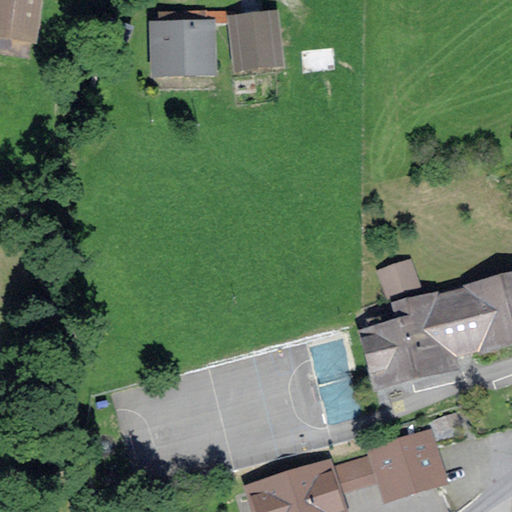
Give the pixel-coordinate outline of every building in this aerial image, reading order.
[(0,0),(0,53),(26,58),(29,39),(34,40),(40,0),(0,0)] [(154,29),(155,71),(213,69),(211,27),(205,27),(204,13),(160,15),(160,29),(154,29)] [(229,23),(234,69),(282,64),(277,18),(229,23)] [(415,286),(408,265),(382,274),(389,295),(415,286)] [(373,336),(369,337),(381,383),(448,366),(445,356),(511,339),(511,285),(369,322),(373,336)] [(437,479),(425,440),(377,455),(389,494),(437,479)] [(337,511),(324,472),(255,494),(260,511),(337,511)]
